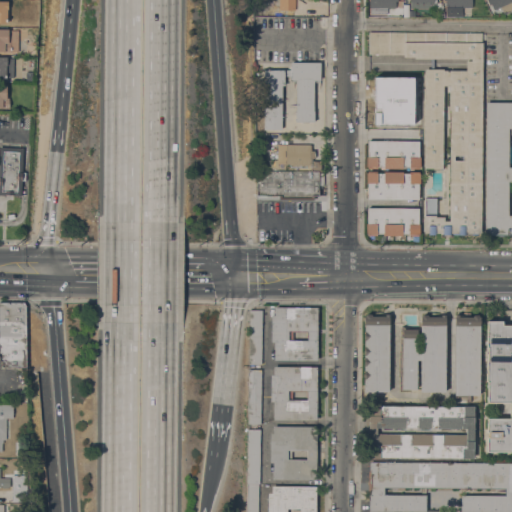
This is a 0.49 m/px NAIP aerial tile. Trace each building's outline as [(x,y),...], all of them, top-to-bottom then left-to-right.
[(295,0),(295,10),(279,10),(279,0),(295,0)] [(397,0),(397,1),(395,1),(395,8),(387,8),(387,14),(370,14),(370,8),(369,8),(369,0),(397,0)] [(440,0),(440,1),(437,0),(437,9),(410,8),(410,0),(440,0)] [(442,0),(443,17),(461,17),(461,8),(471,7),(471,0),(442,0)] [(511,0),(511,10),(504,14),(500,7),(494,10),(491,4),(489,5),(486,0),(511,0)] [(8,9),(7,9),(7,24),(0,24),(0,1),(8,1),(8,9)] [(408,4),(408,10),(414,10),(414,17),(403,17),(403,4),(408,4)] [(8,30),(18,30),(18,51),(11,51),(11,52),(0,52),(0,29),(8,29),(8,30)] [(369,32),(481,33),(481,43),(482,43),(481,233),(477,233),(477,235),(472,235),(472,233),(465,233),(465,235),(458,235),(458,234),(452,234),(452,233),(451,233),(451,235),(442,235),(442,233),(435,233),(435,235),(428,235),(428,233),(423,233),(423,216),(435,216),(435,217),(444,217),(443,221),(449,221),(450,109),(448,109),(448,86),(443,86),(442,168),(424,168),(425,69),(444,69),(444,70),(466,70),(466,61),(471,61),(471,59),(414,58),(414,57),(403,57),(403,54),(369,54),(369,32)] [(7,58),(13,58),(13,77),(6,77),(6,80),(0,79),(0,57),(7,57),(7,58)] [(320,80),(314,80),(313,111),(314,111),(314,122),(296,122),(296,80),(291,80),(291,75),(284,75),(284,86),(282,86),(281,130),(264,130),(264,70),(291,70),(291,62),(320,63),(320,80)] [(6,98),(9,98),(9,108),(0,108),(0,85),(6,85),(6,98)] [(511,235),(485,235),(486,102),(511,102),(511,235)] [(418,157),(420,157),(420,167),(418,167),(418,169),(409,169),(409,167),(402,167),(402,169),(383,169),(383,167),(377,167),(377,169),(367,169),(367,167),(366,167),(366,157),(367,157),(368,141),(418,141),(418,157)] [(279,171),(318,171),(319,171),(318,161),(312,161),(312,159),(314,159),(314,151),(310,151),(310,144),(277,144),(277,160),(264,160),(264,148),(256,148),(256,154),(256,171),(268,171),(279,171)] [(0,147),(23,148),(22,172),(24,173),(25,173),(25,181),(23,181),(22,181),(21,197),(0,195),(0,147)] [(318,171),(318,172),(323,172),(323,185),(318,185),(318,196),(318,201),(256,200),(256,196),(256,171),(318,171)] [(367,199),(367,183),(366,183),(366,174),(367,174),(367,172),(377,172),(377,174),(383,174),(383,172),(402,172),(402,174),(409,174),(409,172),(418,172),(418,173),(419,173),(419,183),(418,183),(418,200),(367,199)] [(424,214),(424,198),(436,198),(436,214),(424,214)] [(418,225),(419,225),(419,234),(418,234),(418,236),(409,236),(409,234),(402,234),(402,236),(383,236),(383,234),(376,234),(376,236),(367,236),(367,235),(365,235),(365,224),(367,224),(367,208),(418,209),(418,225)] [(26,367),(1,367),(1,359),(0,359),(0,302),(23,303),(26,307),(26,367)] [(274,360),(274,342),(271,342),(271,315),(274,315),(274,307),(317,307),(317,360),(274,360)] [(248,363),(249,309),(261,309),(260,363),(248,363)] [(459,315),(459,317),(462,317),(462,312),(469,312),(469,317),(472,317),(473,315),(478,315),(479,317),(480,317),(479,395),(454,395),(455,315),(459,315)] [(445,392),(420,392),(420,360),(417,360),(417,389),(403,389),(403,391),(399,391),(399,376),(399,358),(399,350),(400,350),(401,327),(404,327),(404,329),(417,329),(417,354),(420,354),(420,317),(421,317),(422,315),(427,315),(428,317),(430,317),(430,313),(441,313),(441,315),(445,315),(445,392)] [(363,392),(364,316),(365,316),(366,315),(371,314),(371,316),(385,316),(385,314),(389,314),(388,392),(363,392)] [(511,452),(486,452),(486,437),(488,437),(488,433),(487,433),(487,418),(509,419),(510,403),(487,403),(487,382),(485,382),(486,361),(487,361),(487,348),(486,348),(486,321),(502,321),(502,325),(511,325),(511,452)] [(273,420),(273,401),(270,401),(270,375),(273,375),(273,367),(316,367),(316,420),(273,420)] [(261,369),(259,423),(247,424),(248,370),(261,369)] [(462,459),(462,458),(379,457),(379,458),(369,458),(369,405),(379,405),(379,406),(463,407),(463,406),(474,406),(474,459),(462,459)] [(272,479),(273,463),(270,463),(270,433),(273,433),(273,426),(316,426),(316,480),(272,479)] [(246,483),(247,429),(259,429),(259,483),(258,483),(246,483)] [(511,511),(460,511),(460,495),(505,495),(505,488),(384,488),(384,495),(426,495),(426,511),(368,511),(369,496),(368,496),(368,470),(369,470),(369,462),(511,462),(511,511)] [(5,490),(12,490),(12,475),(26,475),(26,502),(12,502),(12,501),(5,501),(5,490)] [(0,487),(0,478),(10,478),(10,487),(0,487)] [(257,511),(245,511),(246,483),(258,483),(257,511)] [(268,511),(268,493),(272,493),(272,486),(316,486),(315,511),(268,511)]
